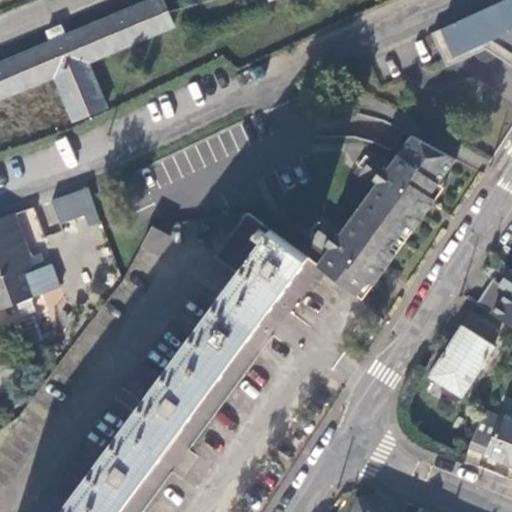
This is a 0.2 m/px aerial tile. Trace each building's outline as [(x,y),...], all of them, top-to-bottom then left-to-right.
[(0,97),(56,74),(75,119),(108,105),(89,60),(174,25),(163,0),(153,0),(67,36),(62,24),(47,30),(52,42),(0,64),(0,97)] [(511,0),(500,0),(435,30),(442,45),(452,40),(459,54),(496,37),(511,48),(511,0)] [(321,266),(324,268),(360,294),(457,159),(413,136),(404,149),(393,165),(389,170),(378,162),(377,164),(373,161),(367,157),(359,166),(365,170),(361,175),(377,187),(346,231),(331,219),(326,225),(321,221),(315,230),(321,234),(326,238),(325,240),(335,247),(330,253),(321,266)] [(389,170),(393,165),(377,154),(373,161),(377,164),(378,162),(389,170)] [(98,211),(90,188),(70,194),(79,218),(98,211)] [(79,218),(70,194),(53,201),(61,224),(79,218)] [(0,220),(0,278),(32,266),(35,273),(52,267),(42,241),(27,247),(22,233),(42,226),(35,207),(0,220)] [(142,511),(324,268),(321,266),(250,213),(217,257),(240,275),(63,511),(142,511)] [(154,227),(143,247),(161,256),(171,237),(154,227)] [(315,242),(330,253),(335,247),(325,240),(326,238),(321,234),(315,242)] [(32,266),(0,278),(0,310),(60,288),(52,267),(35,273),(32,266)] [(511,270),(511,269),(501,285),(494,280),(478,306),(511,327),(511,270)] [(433,376),(462,395),(494,346),(487,340),(495,326),(475,314),(433,376)] [(471,447),(511,464),(511,421),(485,411),(471,447)] [(387,511),(360,500),(354,511),(387,511)]
